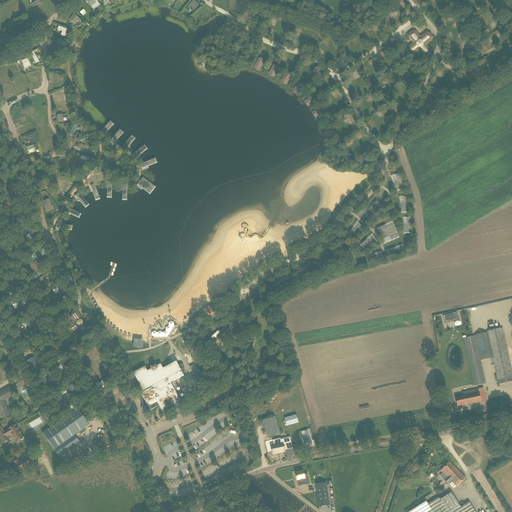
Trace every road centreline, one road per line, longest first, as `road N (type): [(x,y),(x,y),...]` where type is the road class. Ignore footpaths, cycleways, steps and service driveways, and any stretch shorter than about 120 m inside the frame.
road 1 (unclassified): [(267,468),(511,419)]
road 2 (track): [(384,168),(392,173),(389,193),(402,211),(405,238),(390,252),(359,256),(362,240),(378,228)]
